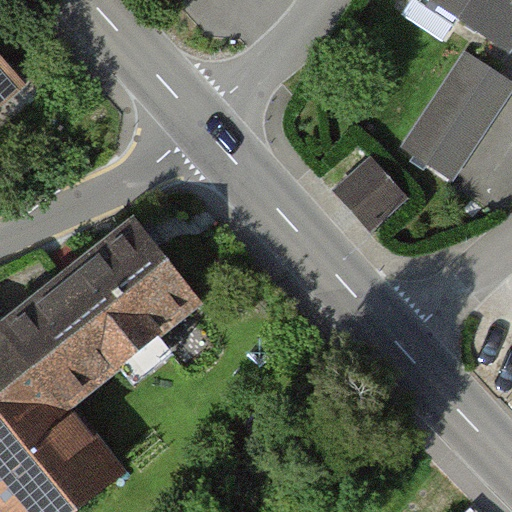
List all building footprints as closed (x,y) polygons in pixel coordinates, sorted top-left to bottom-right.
[(511,0),(453,0),(466,8),(461,17),(506,47),(511,38),(511,0)] [(407,149),(453,179),(511,89),(511,84),(469,56),(407,149)] [(0,100),(18,85),(0,64),(0,100)] [(403,199),(372,165),(341,192),(371,227),(403,199)] [(137,226),(0,334),(0,501),(8,511),(68,511),(117,474),(65,409),(199,304),(137,226)]
